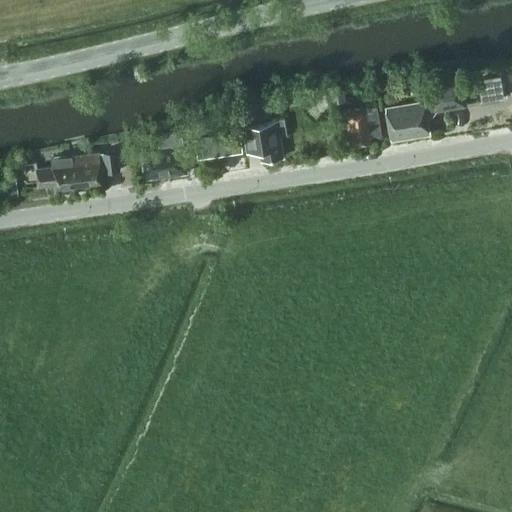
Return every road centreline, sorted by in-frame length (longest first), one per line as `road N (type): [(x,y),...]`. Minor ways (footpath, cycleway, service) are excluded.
road 1 (unclassified): [(511,140),(0,220)]
road 2 (tertiary): [(322,0),(0,76)]
